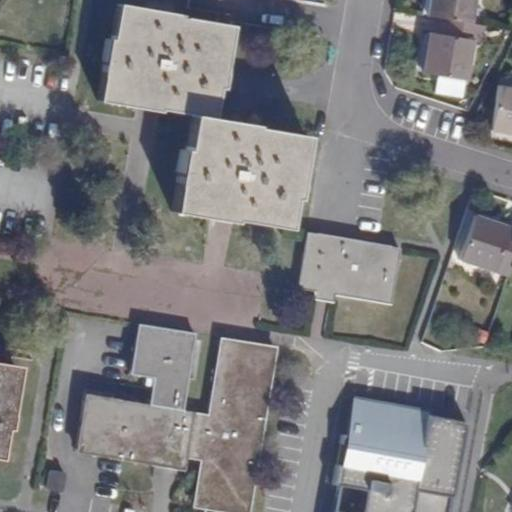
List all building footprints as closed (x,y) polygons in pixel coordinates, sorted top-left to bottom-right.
[(412,0),(411,9),(416,16),(439,20),(470,25),(474,0),(412,0)] [(152,16),(122,11),(116,43),(110,42),(109,47),(105,46),(102,65),(106,66),(104,83),(109,84),(106,109),(135,113),(134,118),(157,121),(158,114),(190,119),(197,120),(191,152),(185,151),(184,155),(181,154),(178,175),(181,175),(178,192),(186,193),(182,216),(210,221),(209,227),(232,230),(233,224),(280,232),(284,215),(290,217),(292,204),(295,205),(298,188),(291,187),(295,170),(301,171),(306,141),(256,133),(256,130),(248,129),(249,127),(231,123),(230,126),(211,123),(205,122),(209,105),(214,107),(217,94),(220,95),(223,80),(215,79),(218,62),(226,63),(231,31),(216,29),(180,23),(181,21),(172,19),(172,16),(153,12),(152,16)] [(484,27),(470,25),(439,20),(435,38),(428,37),(421,76),(435,80),(433,95),(458,99),(461,85),(464,86),(472,44),(479,46),(484,27)] [(511,132),(511,90),(497,88),(491,129),(511,132)] [(509,276),(511,269),(511,267),(511,230),(476,218),(462,259),(509,276)] [(386,304),(397,246),(306,232),(297,290),(313,293),(312,303),(332,306),(333,296),(386,304)] [(197,465),(190,508),(211,511),(248,511),(276,350),(219,341),(206,419),(180,415),(193,338),(138,329),(130,377),(153,381),(148,410),(84,400),(75,458),(183,476),(185,463),(197,465)] [(0,431),(3,432),(12,367),(6,365),(0,363),(0,431)] [(426,415),(351,402),(336,486),(363,491),(359,511),(445,511),(461,425),(425,419),(426,415)] [(60,471),(43,468),(39,488),(57,491),(60,471)]
